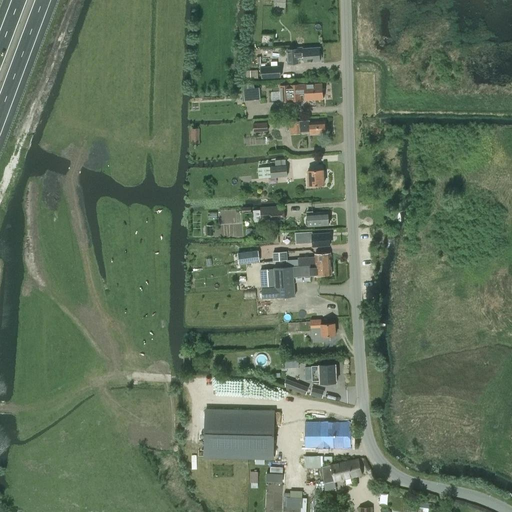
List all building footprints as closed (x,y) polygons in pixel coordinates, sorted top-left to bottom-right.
[(320,48),(287,50),(288,64),(299,63),(298,56),(304,55),(304,62),(321,61),(321,59),(322,58),(322,54),(320,53),(320,48)] [(280,65),(261,67),(262,78),(281,77),(280,65)] [(253,83),(243,84),(244,101),(261,100),(260,87),(254,88),(253,83)] [(300,84),(280,86),(281,102),(301,100),(301,94),(306,94),(306,100),(324,99),(322,83),(300,85),(300,84)] [(310,120),(293,121),(294,133),(301,133),(302,132),(311,131),(311,134),(326,133),(325,121),(310,122),(310,120)] [(254,132),(268,131),(268,123),(254,124),(254,132)] [(276,166),(259,168),(260,179),(288,176),(287,165),(286,160),(275,161),(276,166)] [(309,186),(324,185),(323,170),(308,171),(309,186)] [(261,208),(261,221),(285,220),(284,206),(269,207),(269,208),(261,208)] [(308,217),(306,219),(306,224),(308,226),(329,225),(329,223),(331,222),(331,219),(329,218),(329,212),(313,213),(313,212),(308,212),(308,217)] [(330,245),(330,233),(313,234),(313,232),(296,232),(296,244),(313,243),(313,246),(330,245)] [(258,251),(238,253),(239,264),(259,262),(258,251)] [(287,260),(287,251),(273,252),(274,261),(287,260)] [(299,266),(331,264),(331,253),(316,253),(316,256),(299,258),(299,266)] [(276,288),(262,289),(263,299),(295,297),(294,278),(332,275),(331,264),(299,266),(274,268),(276,288)] [(275,284),(274,269),(261,270),(262,285),(275,284)] [(329,341),(329,336),(336,335),(335,323),(322,324),(322,319),(311,320),(311,322),(289,323),(289,331),(312,330),(317,330),(318,342),(329,341)] [(338,382),(338,364),(312,365),(312,383),(338,382)] [(307,387),(285,379),(284,381),(285,385),(305,393),(307,387)] [(258,411),(206,410),(205,455),(273,457),(274,412),(258,411)] [(352,448),(351,423),(306,422),(305,448),(352,448)] [(322,456),(305,456),(305,466),(322,466),(322,456)] [(332,465),(323,467),(324,483),(325,490),(336,488),(335,481),(362,475),(359,459),(332,465)] [(252,471),(251,482),(259,482),(260,472),(252,471)] [(266,473),(266,481),(274,482),(275,473),(266,473)] [(290,493),(284,493),(283,511),(299,511),(306,511),(307,498),(290,497),(290,493)] [(434,511),(435,504),(419,502),(418,509),(434,511)]
